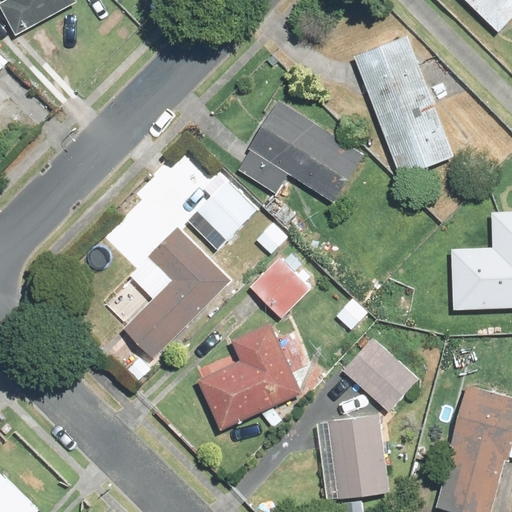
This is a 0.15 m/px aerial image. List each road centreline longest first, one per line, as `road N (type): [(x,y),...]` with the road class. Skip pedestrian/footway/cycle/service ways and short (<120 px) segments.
road 1 (residential): [(0,249),(247,0)]
road 2 (residential): [(0,327),(182,511)]
